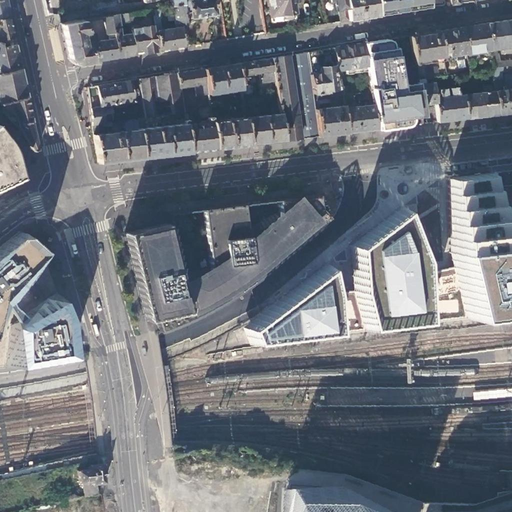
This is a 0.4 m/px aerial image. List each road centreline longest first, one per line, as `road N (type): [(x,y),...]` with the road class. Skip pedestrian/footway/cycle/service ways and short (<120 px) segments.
road 1 (residential): [(60,77),(511,6)]
road 2 (residential): [(360,158),(361,190),(345,218),(220,316),(148,349),(0,381)]
road 3 (secondary): [(84,194),(360,158)]
road 4 (primary): [(24,0),(66,197)]
road 5 (primary): [(138,511),(116,343)]
road 6 (primary): [(66,197),(116,343)]
road 7 (primary): [(116,343),(84,194)]
road 8 (secondary): [(360,158),(511,140)]
